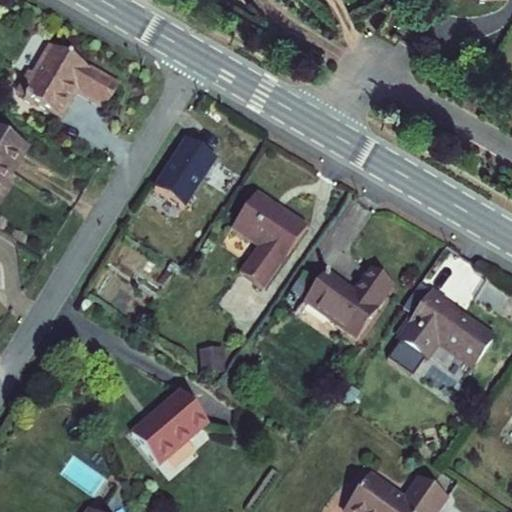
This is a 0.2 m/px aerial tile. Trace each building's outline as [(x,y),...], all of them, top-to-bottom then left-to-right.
[(30,75),(17,96),(61,121),(76,95),(105,112),(119,88),(52,48),(34,77),(30,75)] [(0,128),(0,206),(0,207),(30,149),(0,128)] [(187,137),(154,189),(187,208),(219,157),(187,137)] [(256,249),(241,276),(266,291),(307,228),(259,194),(232,231),(256,249)] [(305,306),(361,342),(371,320),(395,286),(374,269),(356,290),(327,270),(305,306)] [(435,291),(397,344),(430,363),(441,351),(473,370),(495,338),(435,291)] [(222,349),(200,351),(200,378),(224,376),(222,349)] [(181,392),(131,432),(160,467),(210,427),(181,392)] [(370,479),(346,511),(438,511),(445,502),(419,483),(404,504),(370,479)]
